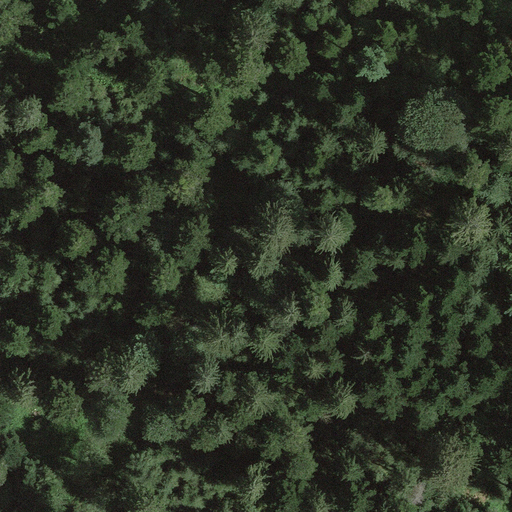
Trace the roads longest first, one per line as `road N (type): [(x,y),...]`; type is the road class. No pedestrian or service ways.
road 1 (track): [(75,511),(211,241),(221,186),(213,149),(193,118),(131,82),(61,64),(0,65)]
road 2 (track): [(185,296),(429,192),(479,190),(511,202)]
